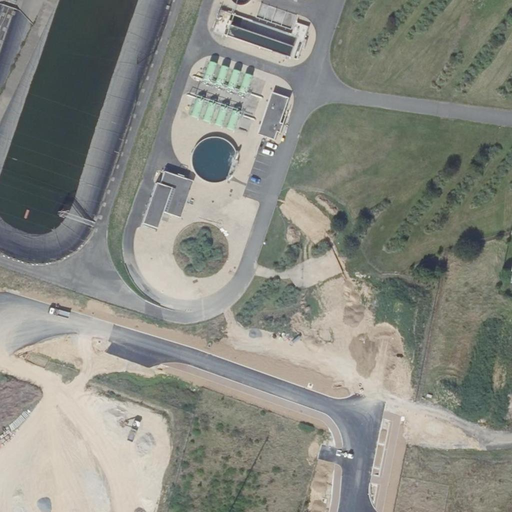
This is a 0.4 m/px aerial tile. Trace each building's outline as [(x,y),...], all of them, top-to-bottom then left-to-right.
[(262,3),(257,18),(291,30),(296,15),(262,3)] [(292,35),(222,11),(214,33),(298,61),(309,27),(297,23),(292,35)] [(211,61),(209,61),(203,79),(204,80),(206,81),(208,82),(210,81),(216,64),(215,63),(213,62),(211,61)] [(223,65),(221,65),(215,83),(216,84),(218,85),(220,85),(222,85),(228,68),(227,67),(225,66),(223,65)] [(234,69),(232,69),(227,87),(228,88),(230,89),(232,90),(234,89),(240,72),(238,71),(236,70),(234,69)] [(246,73),(245,73),(239,91),(240,92),(242,93),(244,94),(246,93),(252,76),(250,75),(248,74),(246,73)] [(290,99),(273,93),(259,134),(276,140),(278,132),(282,133),(285,124),(282,123),(290,99)] [(198,98),(196,98),(190,115),(191,117),(194,118),(196,118),(198,118),(204,100),(202,99),(200,98),(198,98)] [(210,102),(208,102),(202,119),(203,121),(205,122),(207,122),(209,122),(215,104),(214,103),(212,103),(210,102)] [(222,106),(220,106),(214,124),(215,125),(218,126),(220,127),(222,126),(228,109),(226,108),(224,107),(222,106)] [(234,110),(232,110),(226,127),(227,129),(229,130),(231,130),(233,130),(239,112),(238,111),(236,110),(234,110)] [(203,180),(210,183),(218,183),(222,181),(227,179),(230,176),(233,173),(235,168),(236,164),(236,157),(235,153),(233,149),(230,145),(228,143),(222,140),(215,138),(210,138),(205,140),(199,144),(196,147),(193,153),(191,157),(192,164),(193,168),(196,174),(199,177),(203,180)] [(159,185),(155,184),(141,224),(157,229),(162,213),(180,219),(192,182),(163,172),(159,185)]
